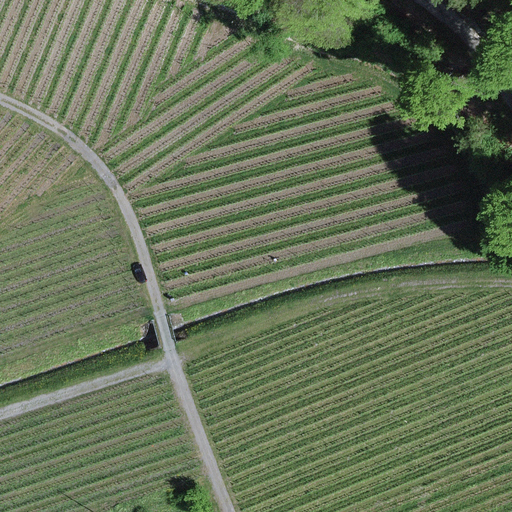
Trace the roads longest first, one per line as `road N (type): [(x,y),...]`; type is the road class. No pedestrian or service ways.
road 1 (track): [(511,272),(423,274),(339,292),(0,414)]
road 2 (track): [(231,511),(179,381),(140,240),(109,177),(73,140),(0,98)]
